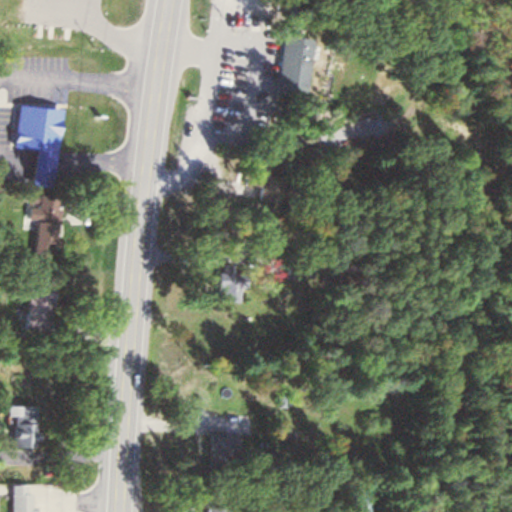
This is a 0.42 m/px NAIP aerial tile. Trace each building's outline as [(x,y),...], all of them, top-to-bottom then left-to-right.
[(275,34),(271,86),(301,88),(304,36),(275,34)] [(55,107),(12,103),(7,156),(23,157),(21,185),(47,187),(55,107)] [(18,169),(0,161),(0,173),(13,180),(18,169)] [(239,161),(239,185),(261,185),(261,161),(239,161)] [(31,220),(30,255),(52,256),(53,207),(24,206),(24,219),(31,220)] [(280,262),(284,280),(308,273),(303,256),(280,262)] [(48,284),(25,282),(22,311),(45,313),(48,284)] [(6,447),(27,447),(28,404),(6,404),(6,447)] [(236,431),(203,431),(203,461),(236,461),(236,431)] [(4,511),(28,511),(28,491),(20,491),(20,482),(4,482),(4,511)] [(339,511),(363,511),(363,486),(340,486),(339,511)]
